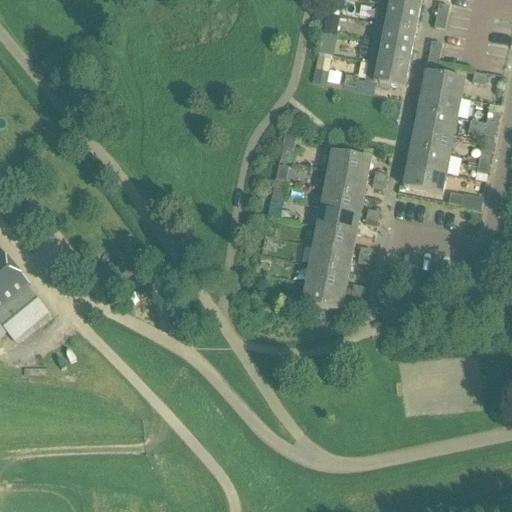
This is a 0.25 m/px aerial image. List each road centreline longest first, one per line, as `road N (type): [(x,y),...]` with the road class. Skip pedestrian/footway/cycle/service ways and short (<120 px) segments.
road 1 (unclassified): [(59,304),(207,458),(234,511)]
road 2 (unclassified): [(317,460),(290,452),(204,369),(107,312)]
road 3 (unclassified): [(317,460),(382,463),(511,436)]
road 4 (unclassified): [(4,169),(107,312)]
